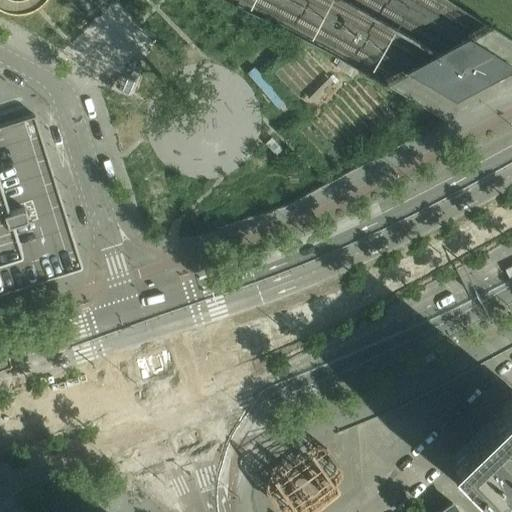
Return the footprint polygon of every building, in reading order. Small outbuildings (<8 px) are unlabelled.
[(426,62),(406,73),(456,102),(511,71),(511,65),(469,38),(449,49),(440,54),(436,56),(426,62)] [(10,209),(0,178),(0,262),(25,255),(22,243),(20,243),(14,222),(25,218),(26,218),(27,217),(27,216),(28,215),(28,214),(25,206),(23,206),(22,205),(21,206),(10,209)] [(56,196),(25,206),(27,213),(28,214),(28,215),(28,216),(27,216),(27,217),(26,218),(25,218),(14,222),(20,243),(22,243),(25,255),(34,259),(37,269),(46,273),(71,265),(76,256),(58,197),(57,196),(56,193),(55,193),(56,196)] [(0,294),(41,282),(37,269),(34,259),(25,255),(0,262),(0,294)] [(511,511),(511,406),(455,462),(499,508),(503,511),(511,511)] [(321,438),(318,435),(313,439),(309,438),(268,466),(269,471),(265,477),(265,486),(278,504),(285,508),(293,506),(295,509),(346,472),(343,467),(345,460),(328,437),(321,438)]
